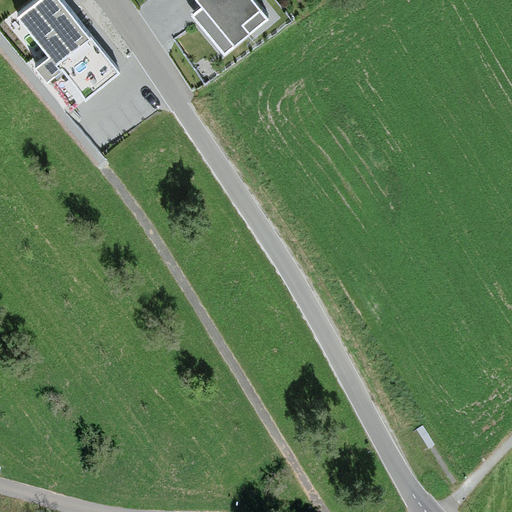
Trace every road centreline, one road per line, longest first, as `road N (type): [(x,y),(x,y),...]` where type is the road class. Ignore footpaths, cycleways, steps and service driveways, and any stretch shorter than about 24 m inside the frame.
road 1 (unclassified): [(427,511),(397,472),(263,227),(112,0)]
road 2 (residential): [(0,46),(145,228),(321,511)]
